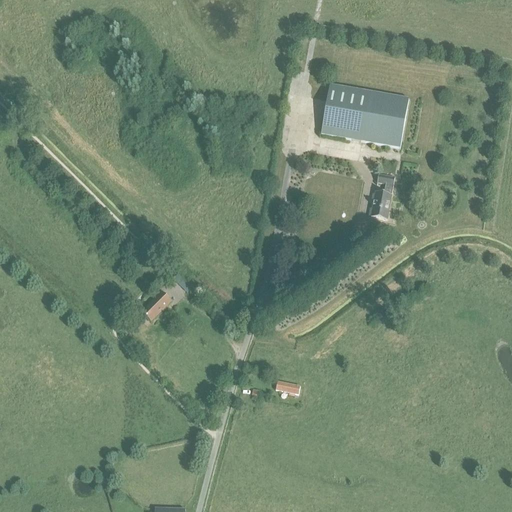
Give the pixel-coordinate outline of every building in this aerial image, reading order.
[(400,150),(409,101),(330,87),(321,136),(400,150)] [(371,219),(387,222),(395,179),(378,176),(377,184),(385,186),(384,195),(375,193),(371,219)] [(179,286),(183,281),(178,276),(173,281),(179,286)] [(183,289),(191,297),(198,291),(190,283),(183,289)] [(171,303),(162,293),(141,314),(151,323),(171,303)] [(298,397),(300,388),(278,383),(276,392),(298,397)] [(253,389),(252,396),(260,398),(261,390),(253,389)]
